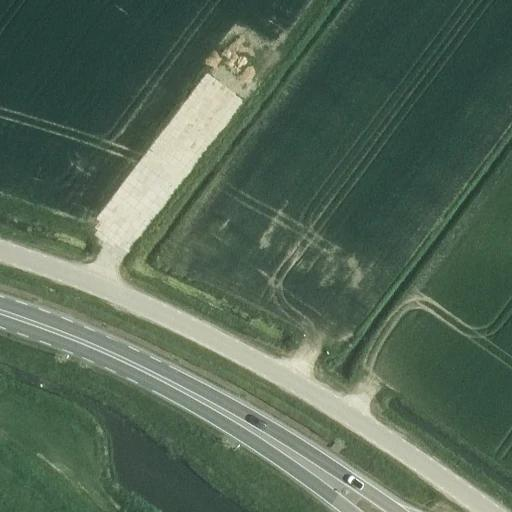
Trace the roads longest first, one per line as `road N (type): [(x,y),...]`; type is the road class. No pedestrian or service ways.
road 1 (unclassified): [(485,511),(245,358),(121,297),(0,253)]
road 2 (primary): [(303,463),(173,386),(0,314)]
